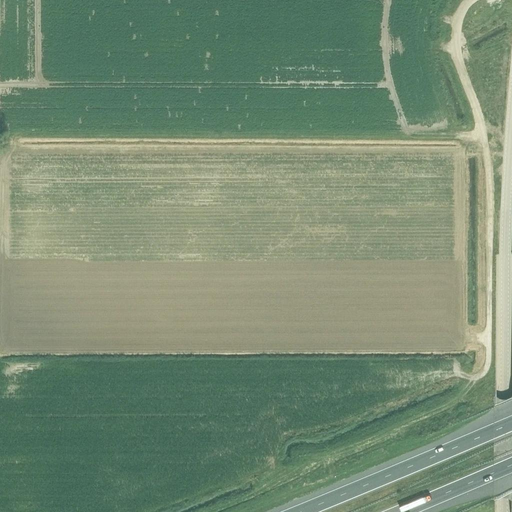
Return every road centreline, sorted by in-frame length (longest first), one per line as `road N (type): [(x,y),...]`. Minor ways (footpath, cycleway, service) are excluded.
road 1 (tertiary): [(503,511),(511,118)]
road 2 (motorway): [(511,422),(300,511)]
road 3 (motorway): [(399,511),(511,464)]
